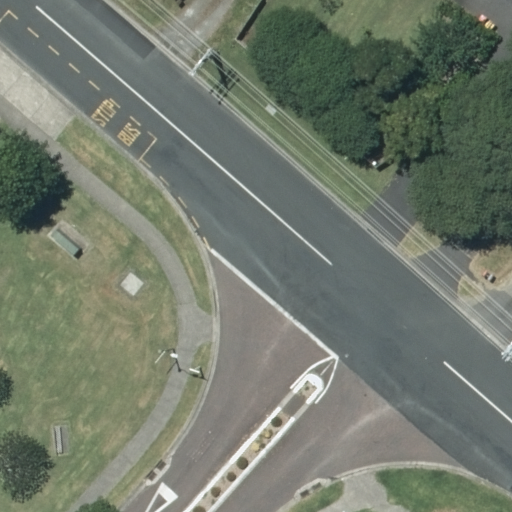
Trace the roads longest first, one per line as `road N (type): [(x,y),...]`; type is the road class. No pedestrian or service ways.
road 1 (residential): [(30,0),(389,312)]
road 2 (residential): [(389,312),(196,511)]
road 3 (residential): [(389,312),(511,427)]
